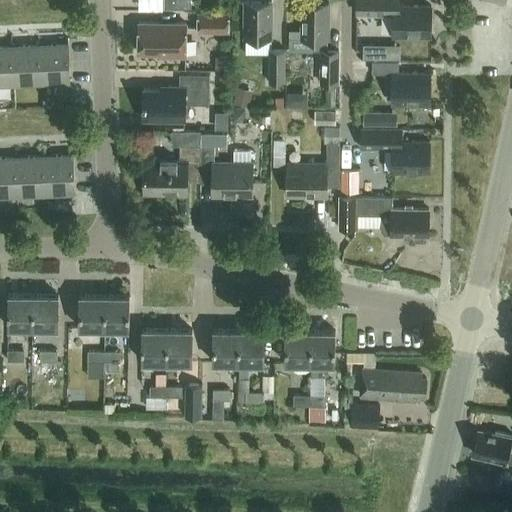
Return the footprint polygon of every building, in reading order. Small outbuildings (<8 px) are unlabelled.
[(217,0),(217,9),(231,9),(230,0),(217,0)] [(431,36),(431,7),(399,6),(399,0),(356,0),(357,14),(372,14),(372,6),(393,6),(393,36),(431,36)] [(271,1),(245,1),(244,37),(271,37),(271,1)] [(302,2),(301,38),(313,38),(313,50),(321,50),(320,82),(338,83),(338,50),(327,50),(327,38),(328,38),(328,2),(302,2)] [(232,31),(232,11),(199,11),(199,31),(232,31)] [(168,53),(168,57),(185,57),(186,23),(139,22),(138,53),(168,53)] [(68,44),(40,45),(41,82),(69,81),(68,44)] [(40,45),(11,46),(13,83),(41,82),(40,45)] [(11,46),(0,46),(0,83),(13,83),(11,46)] [(399,47),(364,47),(364,59),(399,59),(399,47)] [(270,50),(270,82),(285,82),(286,50),(270,50)] [(216,55),(215,69),(231,70),(231,56),(216,55)] [(372,60),(372,73),(392,73),(398,73),(398,60),(372,60)] [(230,71),(220,71),(220,79),(230,79),(230,71)] [(392,73),(392,103),(430,103),(431,73),(398,73),(392,73)] [(143,89),(142,119),(185,121),(185,103),(208,104),(209,75),(181,74),(181,86),(169,86),(169,89),(143,89)] [(238,86),(233,102),(249,106),(253,90),(238,86)] [(326,86),(326,104),(335,104),(336,86),(326,86)] [(276,107),(284,106),(284,97),(275,98),(276,107)] [(232,107),(233,120),(240,121),(245,115),(245,107),(232,107)] [(382,111),(364,111),(364,124),(382,125),(382,111)] [(336,113),(316,113),(316,123),(336,123),(336,113)] [(324,124),(324,141),(339,141),(340,124),(324,124)] [(365,128),(365,148),(392,148),(392,171),(430,171),(430,142),(402,142),(402,128),(365,128)] [(179,160),(143,160),(143,194),(188,194),(188,181),(201,181),(201,130),(172,130),(172,144),(179,144),(179,160)] [(201,130),(201,181),(201,183),(212,183),(212,195),(252,195),(252,163),(250,163),(250,151),(233,151),(233,163),(214,163),(213,143),(225,144),(225,131),(201,130)] [(287,163),(287,195),(327,195),(327,186),(340,186),(340,142),(328,142),(328,164),(287,163)] [(73,154),(45,156),(46,194),(75,192),(73,154)] [(45,156),(16,157),(18,195),(46,194),(45,156)] [(16,157),(0,157),(0,195),(18,195),(16,157)] [(359,169),(342,169),(342,193),(359,193),(359,169)] [(381,211),(381,226),(381,229),(386,233),(390,234),(415,235),(414,239),(417,241),(425,241),(427,239),(427,235),(429,235),(429,209),(392,209),(393,196),(356,195),(356,197),(339,196),(338,226),(355,226),(355,211),(381,211)] [(9,293),(9,326),(34,326),(34,293),(9,293)] [(34,293),(34,326),(59,327),(59,293),(34,293)] [(80,294),(80,327),(105,327),(105,294),(80,294)] [(105,294),(105,327),(107,327),(107,334),(116,334),(116,327),(130,327),(130,294),(105,294)] [(142,327),(142,361),(167,361),(167,328),(142,327)] [(193,328),(167,328),(167,361),(167,369),(175,370),(175,361),(192,361),(193,328)] [(214,328),(213,361),(239,362),(239,329),(214,328)] [(265,329),(239,329),(239,362),(239,377),(250,377),(250,362),(264,362),(265,329)] [(310,362),(311,329),(286,329),(285,362),(310,362)] [(311,329),(310,362),(312,362),(312,375),(323,375),(323,363),(335,363),(336,330),(311,329)] [(8,360),(25,361),(25,350),(8,350),(8,360)] [(57,350),(41,350),(40,361),(57,361),(57,350)] [(105,361),(105,351),(88,351),(88,361),(105,361)] [(120,352),(105,351),(105,361),(120,362),(120,352)] [(348,351),(348,362),(354,362),(354,363),(363,363),(363,351),(348,351)] [(153,370),(153,361),(143,361),(143,370),(153,370)] [(420,395),(421,377),(417,377),(417,372),(364,368),(362,395),(414,398),(415,394),(420,395)] [(202,414),(202,383),(186,383),(186,414),(202,414)] [(167,386),(150,386),(150,396),(167,396),(167,386)] [(183,386),(167,386),(167,396),(183,396),(183,386)] [(231,389),(214,389),(214,399),(230,399),(231,389)] [(238,402),(263,402),(263,392),(245,392),(245,391),(238,391),(238,402)] [(346,392),(345,401),(353,401),(353,392),(346,392)] [(310,395),(294,395),(294,406),(310,406),(310,395)] [(310,395),(310,406),(326,406),(326,396),(310,395)] [(224,418),(224,399),(214,399),(213,418),(224,418)] [(345,424),(378,427),(379,404),(347,402),(345,424)] [(310,406),(310,424),(326,424),(326,406),(310,406)] [(480,430),(475,454),(506,461),(506,462),(511,463),(511,437),(511,435),(511,433),(496,430),(496,433),(480,430)]
